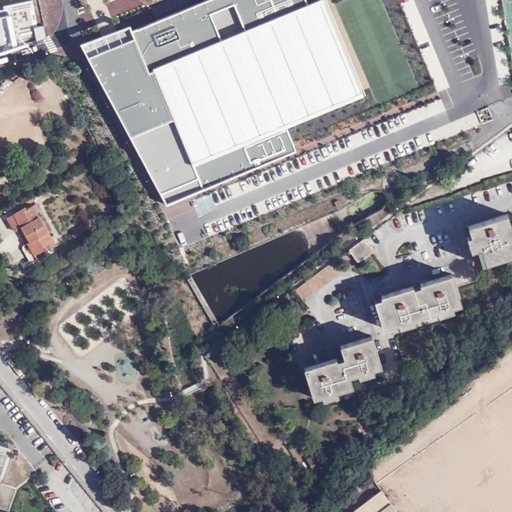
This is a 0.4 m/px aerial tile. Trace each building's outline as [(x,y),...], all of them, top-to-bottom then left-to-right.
[(287,131),(362,104),(327,4),(308,11),(304,0),(208,0),(119,32),(115,21),(88,31),(151,210),(297,159),(287,131)] [(0,53),(0,61),(2,69),(46,55),(41,40),(0,53)] [(5,92),(0,95),(0,135),(3,140),(35,122),(25,106),(18,110),(18,111),(16,113),(5,92)] [(13,210),(6,214),(16,232),(21,230),(29,243),(25,246),(24,247),(23,249),(30,261),(22,265),(24,269),(39,260),(37,256),(49,248),(52,251),(62,245),(56,235),(53,237),(39,212),(42,210),(37,202),(15,214),(13,210)] [(511,214),(473,224),(476,234),(478,243),(474,244),(475,250),(481,248),(485,263),(511,255),(511,214)] [(353,245),(365,236),(363,233),(351,243),(353,245)] [(375,248),(365,236),(353,245),(362,257),(375,248)] [(295,283),(298,286),(340,255),(338,252),(295,283)] [(304,294),(345,262),(340,255),(298,286),(304,294)] [(383,294),(376,295),(384,324),(401,319),(402,323),(415,320),(414,316),(439,309),(440,312),(455,308),(454,304),(462,302),(454,271),(421,280),(422,283),(415,285),(414,282),(382,291),(383,294)] [(336,353),(303,361),(312,397),(337,391),(336,386),(351,382),(349,374),(372,368),(370,364),(381,362),(373,333),(340,342),(343,352),(336,354),(336,353)] [(0,445),(0,475),(5,477),(2,486),(0,484),(0,509),(6,511),(8,511),(17,491),(38,476),(20,453),(0,445)] [(397,511),(381,492),(355,511),(397,511)]
